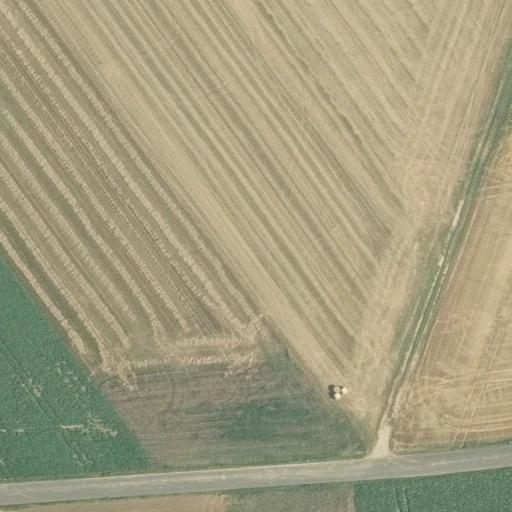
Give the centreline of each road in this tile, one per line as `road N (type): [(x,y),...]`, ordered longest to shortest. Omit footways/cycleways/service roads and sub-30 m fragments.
road 1 (tertiary): [(0,496),(511,457)]
road 2 (track): [(511,87),(382,443),(382,469)]
